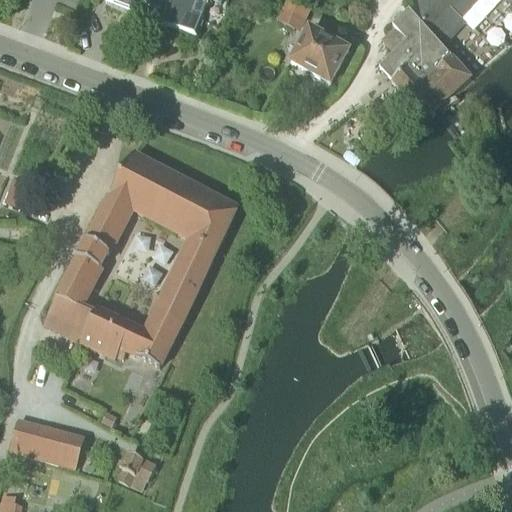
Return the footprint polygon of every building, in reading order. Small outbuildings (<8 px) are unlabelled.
[(135,0),(107,0),(106,5),(130,15),(135,0)] [(221,8),(223,0),(146,0),(144,5),(161,12),(163,6),(168,8),(161,26),(199,40),(199,39),(196,37),(202,21),(190,16),(195,1),(208,6),(209,3),(221,8)] [(479,0),(425,0),(411,16),(409,15),(393,30),(396,33),(383,45),(395,58),(380,72),(425,123),(473,83),(439,44),(479,0)] [(308,15),(286,5),(277,25),(299,35),(308,15)] [(309,33),(291,68),(330,89),(349,55),(309,33)] [(238,213),(217,202),(196,191),(175,181),(155,170),(134,159),(111,200),(86,247),(79,261),(48,319),(43,330),(80,347),(80,346),(114,362),(113,363),(119,365),(125,354),(142,363),(159,371),(238,213)] [(111,431),(115,423),(105,419),(101,427),(111,431)] [(67,437),(58,470),(76,475),(85,442),(67,437)] [(116,483),(142,496),(156,469),(142,462),(141,464),(128,457),(123,466),(119,464),(116,469),(122,472),(116,483)] [(0,511),(18,511),(11,509),(13,503),(0,501),(0,502),(0,511)]
